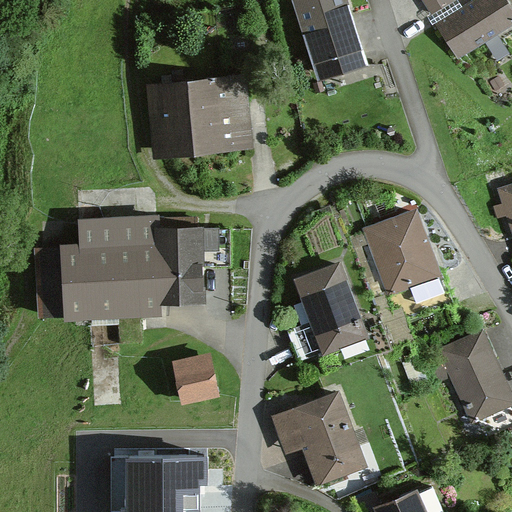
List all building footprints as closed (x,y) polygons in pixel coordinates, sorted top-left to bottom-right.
[(315,0),(302,5),(324,74),(360,62),(340,0),(315,0)] [(511,14),(502,0),(484,0),(443,29),(461,55),(511,19),(511,14)] [(165,151),(244,142),(237,78),(158,88),(165,151)] [(395,287),(436,272),(415,216),(374,231),(395,287)] [(87,252),(43,252),(44,300),(201,299),(201,234),(156,235),(156,224),(86,225),(87,252)] [(338,269),(303,283),(328,349),(364,335),(338,269)] [(511,393),(484,337),(446,355),(475,413),(511,394),(511,393)] [(218,394),(209,358),(178,366),(187,401),(218,394)] [(307,441),(322,480),(363,466),(338,397),(280,418),(290,447),(307,441)] [(196,511),(195,456),(118,458),(119,511),(196,511)] [(427,511),(419,492),(382,507),(384,511),(427,511)]
